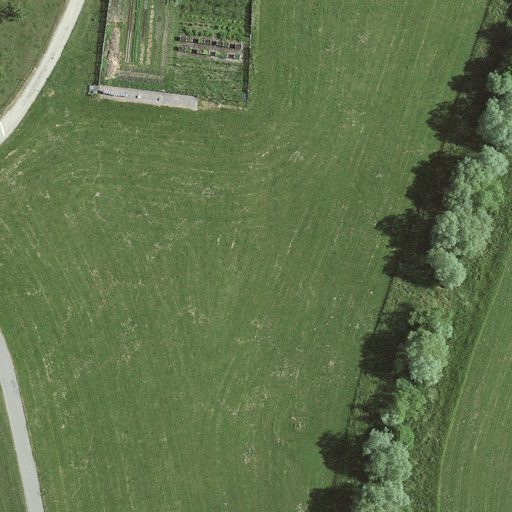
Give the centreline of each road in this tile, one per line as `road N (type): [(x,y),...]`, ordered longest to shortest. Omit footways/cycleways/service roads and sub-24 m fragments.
road 1 (track): [(0,132),(78,0)]
road 2 (unclassified): [(32,511),(0,362)]
